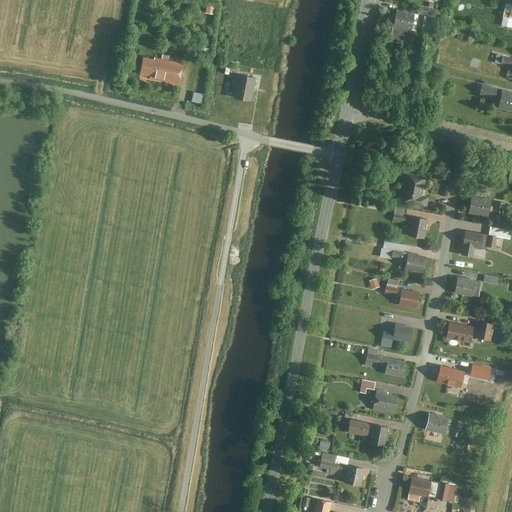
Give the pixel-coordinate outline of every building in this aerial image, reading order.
[(429,8),(419,6),(418,13),(418,14),(419,14),(432,17),(434,4),(429,3),(429,8)] [(206,5),(205,13),(214,14),(215,6),(206,5)] [(418,14),(418,13),(396,9),(393,26),(415,30),(417,30),(417,28),(419,14),(418,14)] [(430,30),(432,17),(419,14),(417,28),(430,30)] [(415,30),(393,26),(391,41),(413,44),(415,30)] [(511,66),(511,56),(497,53),(495,63),(511,66)] [(154,57),(143,55),(140,72),(150,74),(150,77),(179,82),(182,60),(155,55),(154,57)] [(251,99),(253,75),(230,72),(228,82),(231,83),(230,90),(235,90),(234,97),(251,99)] [(495,97),(497,88),(482,85),(480,94),(495,97)] [(203,93),(193,92),(192,101),(202,102),(203,93)] [(511,111),(511,94),(502,92),(498,108),(511,111)] [(406,174),(401,202),(426,206),(428,196),(421,194),(424,177),(406,174)] [(470,198),(468,212),(488,215),(490,200),(470,198)] [(504,201),(496,200),(494,212),(503,213),(504,201)] [(395,207),(392,221),(405,223),(407,209),(395,207)] [(412,218),(408,235),(423,238),(427,221),(412,218)] [(489,225),(488,234),(489,234),(497,235),(508,237),(510,229),(489,225)] [(463,244),(461,254),(473,256),(475,247),(486,249),(487,246),(489,234),(488,234),(465,230),(462,244),(463,244)] [(489,234),(487,246),(495,247),(497,235),(489,234)] [(391,258),(406,260),(407,254),(408,252),(392,249),(391,258)] [(406,260),(405,269),(423,272),(426,257),(407,254),(406,260)] [(456,275),(453,292),(471,295),(474,278),(456,275)] [(484,275),(483,282),(497,285),(499,278),(484,275)] [(369,280),(373,289),(381,286),(377,277),(369,280)] [(388,277),(387,285),(397,287),(398,287),(400,279),(388,277)] [(387,285),(385,293),(395,295),(397,287),(387,285)] [(401,288),(399,304),(417,306),(419,291),(401,288)] [(478,328),(476,337),(491,340),(494,322),(477,319),(475,328),(478,328)] [(449,321),(446,337),(470,342),(473,326),(449,321)] [(384,329),(382,338),(393,340),(393,338),(410,341),(413,328),(395,324),(394,331),(384,329)] [(364,365),(377,368),(377,364),(381,365),(382,358),(366,355),(364,365)] [(388,359),(385,373),(403,376),(406,362),(388,359)] [(441,366),(437,381),(461,386),(465,371),(441,366)] [(362,379),(360,392),(366,393),(367,388),(374,389),(375,380),(362,379)] [(376,392),(373,409),(386,411),(386,409),(394,410),(397,396),(376,392)] [(345,410),(344,416),(356,419),(358,413),(345,410)] [(429,413),(425,429),(445,434),(449,418),(429,413)] [(454,418),(451,435),(460,436),(463,420),(454,418)] [(351,419),(348,431),(368,435),(370,423),(351,419)] [(372,425),(370,443),(385,445),(388,427),(372,425)] [(320,440),(319,448),(329,449),(330,441),(320,440)] [(322,452),(321,459),(347,464),(348,456),(322,452)] [(342,465),(320,462),(319,467),(330,469),(330,474),(341,476),(342,465)] [(346,465),(343,481),(360,485),(364,468),(346,465)] [(412,476),(407,498),(419,501),(420,494),(427,496),(430,481),(428,481),(429,476),(418,474),(417,477),(412,476)] [(442,480),(438,497),(445,498),(449,481),(442,480)] [(304,496),(302,505),(311,507),(313,498),(304,496)] [(311,511),(329,511),(331,503),(314,500),(311,511)]
